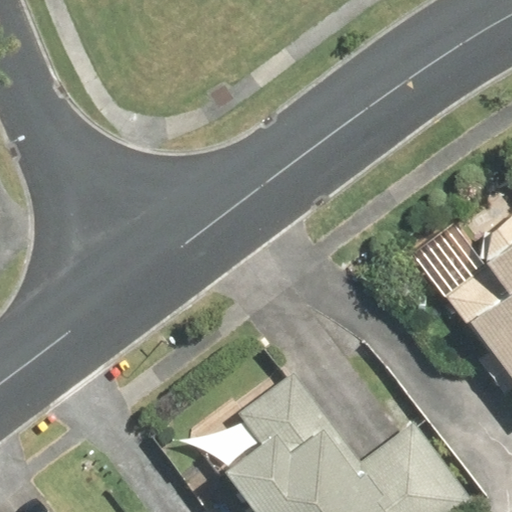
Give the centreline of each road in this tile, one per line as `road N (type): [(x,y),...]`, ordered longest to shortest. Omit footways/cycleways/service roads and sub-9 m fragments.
road 1 (residential): [(112,293),(350,117),(511,12)]
road 2 (residential): [(0,28),(112,293)]
road 3 (unknown): [(174,511),(115,431),(63,331)]
road 4 (residential): [(0,378),(112,293)]
